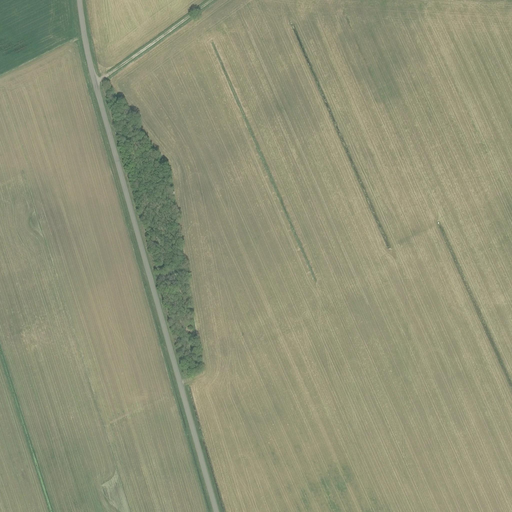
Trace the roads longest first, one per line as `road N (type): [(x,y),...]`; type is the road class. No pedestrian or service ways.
road 1 (unclassified): [(216,511),(79,0)]
road 2 (track): [(95,82),(212,0)]
